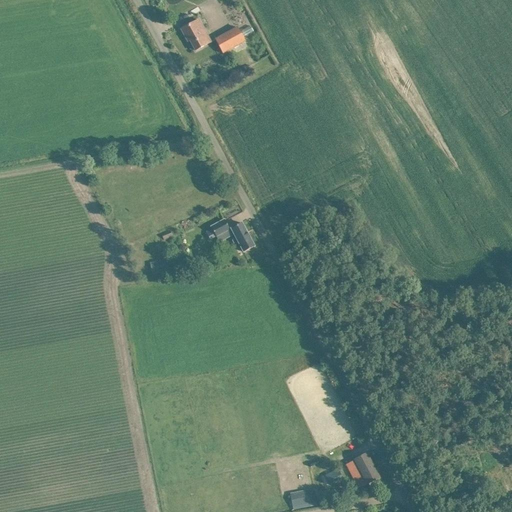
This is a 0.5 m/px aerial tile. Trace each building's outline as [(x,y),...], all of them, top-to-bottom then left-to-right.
[(199,20),(183,28),(196,51),(204,46),(206,45),(203,41),(208,38),(199,20)] [(216,40),(223,55),(245,43),(238,29),(216,40)] [(219,242),(233,235),(225,218),(210,226),(212,229),(206,232),(210,240),(216,237),(219,242)] [(242,225),(231,231),(235,237),(233,239),(232,241),(234,245),(236,245),(239,243),(244,253),(255,248),(242,225)] [(173,237),(170,231),(162,234),(164,240),(173,237)] [(152,274),(169,271),(167,260),(150,263),(152,274)] [(357,459),(349,464),(356,477),(362,474),(367,484),(378,478),(366,455),(357,459)] [(338,469),(325,476),(330,485),(343,479),(338,469)] [(290,494),(293,508),(317,503),(314,489),(290,494)] [(344,489),(338,493),(341,499),(347,495),(344,489)]
